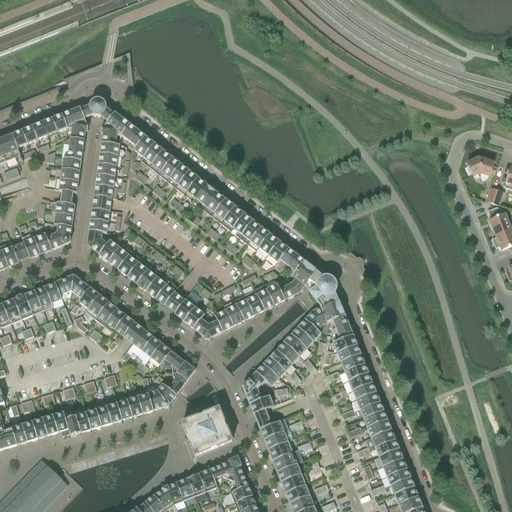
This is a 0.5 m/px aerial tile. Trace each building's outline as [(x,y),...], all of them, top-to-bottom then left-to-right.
[(80,110),(62,117),(67,129),(68,130),(72,130),(73,125),(84,121),(84,120),(89,118),(92,116),(94,117),(98,118),(100,117),(103,120),(107,123),(107,124),(117,132),(116,136),(121,137),(129,126),(114,114),(113,116),(109,112),(106,110),(106,108),(104,104),(101,101),(96,100),(92,102),(89,106),(89,108),(85,109),(81,111),(80,110)] [(52,121),(57,134),(68,130),(67,129),(62,117),(52,121)] [(47,138),(57,134),(52,121),(50,121),(44,124),(42,125),(47,138)] [(86,125),(84,121),(73,125),(72,130),(70,140),(84,142),(85,132),(87,133),(88,125),(86,125)] [(115,146),(116,136),(117,132),(107,124),(104,127),(102,127),(101,135),(103,135),(101,144),(115,146)] [(32,129),(37,142),(47,138),(42,125),(39,126),(34,127),(35,128),(32,129)] [(144,138),(129,126),(121,137),(130,144),(128,148),(134,152),(144,138)] [(27,146),(37,142),(32,129),(22,133),(27,146)] [(12,137),(20,157),(17,150),(27,146),(22,133),(20,134),(20,133),(13,136),(12,137)] [(12,137),(0,141),(0,165),(20,157),(12,137)] [(154,146),(144,138),(134,152),(143,159),(143,160),(154,146)] [(81,162),(84,142),(70,140),(62,143),(63,145),(69,146),(67,160),(63,159),(63,160),(81,162)] [(119,146),(115,146),(101,144),(100,155),(117,157),(119,146)] [(149,170),(162,152),(154,146),(143,160),(143,159),(140,163),(149,170)] [(172,160),(162,152),(149,170),(158,177),(172,160)] [(116,168),(117,157),(100,155),(98,166),(116,168)] [(478,159),(466,165),(468,168),(466,169),(470,176),(471,176),(473,179),(479,176),(488,179),(490,175),(494,176),(496,170),(492,168),(493,164),(478,159)] [(79,173),(81,162),(63,160),(62,170),(79,173)] [(167,184),(180,166),(172,160),(158,177),(167,184)] [(133,172),(139,165),(132,163),(131,170),(133,172)] [(114,179),(116,168),(98,166),(97,176),(114,179)] [(175,190),(189,173),(180,166),(167,184),(175,190)] [(78,184),(79,173),(62,170),(60,181),(56,180),(56,181),(78,184)] [(184,197),(197,180),(189,173),(175,190),(184,197)] [(139,183),(143,177),(139,174),(134,179),(139,183)] [(113,189),(114,179),(97,176),(95,187),(113,189)] [(148,181),(143,177),(139,183),(143,186),(148,181)] [(193,204),(207,187),(197,180),(184,197),(193,204)] [(76,193),(78,184),(56,181),(54,192),(62,193),(61,199),(60,205),(53,203),(51,215),(73,218),(74,207),(71,206),(72,200),(72,194),(76,195),(76,193)] [(110,206),(111,201),(111,200),(115,201),(116,194),(124,195),(124,191),(120,191),(117,190),(113,189),(95,187),(93,204),(90,221),(108,224),(109,213),(109,212),(110,206)] [(202,211),(215,194),(207,187),(193,204),(202,211)] [(157,197),(161,191),(156,188),(152,193),(157,197)] [(492,205),(497,192),(490,190),(486,203),(492,205)] [(166,195),(161,191),(157,197),(161,200),(166,195)] [(503,194),(497,192),(492,205),(499,208),(503,194)] [(211,219),(225,201),(215,194),(202,211),(211,219)] [(174,210),(178,205),(174,201),(169,206),(174,210)] [(234,209),(225,201),(211,219),(221,226),(234,209)] [(183,208),(178,205),(174,210),(178,214),(183,208)] [(244,216),(234,209),(221,226),(230,233),(244,216)] [(511,231),(505,216),(504,215),(503,216),(501,211),(496,210),(487,213),(490,221),(488,222),(495,238),(511,231)] [(71,228),(73,218),(51,215),(55,216),(54,226),(71,228)] [(192,224),(196,219),(191,215),(187,221),(192,224)] [(239,240),(252,223),(244,216),(230,233),(239,240)] [(201,222),(196,219),(192,224),(196,228),(201,222)] [(106,235),(108,224),(90,221),(89,232),(102,234),(106,235)] [(247,247),(261,229),(252,223),(239,240),(247,247)] [(70,240),(71,228),(54,226),(58,227),(57,235),(47,239),(45,235),(51,252),(65,246),(68,246),(70,243),(70,240)] [(256,253),(269,236),(261,229),(247,247),(256,253)] [(127,239),(132,233),(128,230),(123,236),(127,239)] [(211,239),(215,233),(210,230),(206,235),(211,239)] [(511,234),(511,231),(495,238),(496,240),(492,242),(495,250),(499,248),(501,253),(508,250),(510,255),(511,254),(511,234)] [(107,246),(106,245),(101,241),(102,234),(89,232),(87,247),(98,256),(107,246)] [(219,237),(215,233),(211,239),(215,242),(219,237)] [(51,252),(45,235),(34,239),(32,235),(32,236),(40,256),(51,252)] [(40,256),(32,236),(21,240),(24,245),(18,247),(13,249),(10,244),(0,248),(8,269),(19,265),(18,263),(24,261),(29,259),(30,260),(40,256)] [(268,257),(279,243),(269,236),(256,253),(265,261),(268,257)] [(137,246),(141,241),(137,238),(133,243),(137,246)] [(145,244),(141,241),(137,246),(140,249),(145,244)] [(119,250),(118,249),(109,242),(106,245),(107,246),(98,256),(108,263),(119,250)] [(280,261),(288,251),(279,243),(268,257),(277,265),(274,269),(280,273),(283,269),(278,265),(280,262),(280,261)] [(229,253),(233,247),(228,244),(224,249),(229,253)] [(117,271),(131,254),(121,246),(118,249),(119,250),(108,263),(117,271)] [(237,251),(233,247),(229,253),(233,256),(237,251)] [(303,263),(288,251),(280,261),(280,262),(278,265),(283,269),(286,266),(295,273),(303,263)] [(156,261),(160,255),(156,253),(152,258),(156,261)] [(127,278),(140,261),(131,254),(117,271),(127,278)] [(164,258),(160,255),(156,261),(159,264),(164,258)] [(246,266),(250,261),(245,257),(241,263),(246,266)] [(136,286),(150,268),(140,261),(127,278),(136,286)] [(254,264),(250,261),(246,266),(250,270),(254,264)] [(323,279),(323,278),(320,276),(316,273),(303,263),(295,273),(292,278),(295,280),(305,287),(307,291),(310,294),(309,295),(315,303),(316,302),(319,306),(321,309),(327,324),(332,322),(344,317),(338,302),(338,303),(336,298),(334,294),(335,292),(336,290),(336,288),(335,286),(335,284),(334,283),(332,281),(331,280),(329,279),(327,279),(325,279),(323,279)] [(174,276),(179,270),(175,267),(171,273),(174,276)] [(146,293),(159,276),(150,268),(136,286),(139,288),(139,289),(142,291),(143,291),(146,293)] [(183,273),(179,270),(174,276),(178,279),(183,273)] [(155,300),(169,283),(159,276),(146,293),(155,300)] [(71,292),(73,277),(54,284),(60,297),(71,292)] [(89,289),(73,277),(71,292),(81,300),(89,289)] [(299,294),(305,287),(295,280),(291,285),(280,291),(279,291),(285,301),(299,294)] [(184,302),(183,302),(179,298),(174,295),(177,290),(169,283),(155,300),(164,307),(165,306),(166,307),(170,310),(174,313),(175,314),(174,315),(183,323),(194,309),(195,309),(197,306),(187,298),(184,302)] [(60,297),(54,284),(44,288),(51,305),(61,301),(60,297)] [(279,291),(280,291),(277,286),(266,291),(274,307),(285,301),(279,291)] [(266,291),(264,287),(254,292),(264,312),(274,307),(266,291)] [(51,305),(44,288),(34,292),(43,313),(53,309),(51,305)] [(99,297),(89,289),(81,300),(78,303),(88,310),(88,311),(99,297)] [(203,298),(207,292),(203,290),(199,295),(203,298)] [(43,313),(34,292),(24,297),(33,317),(43,313)] [(211,295),(207,292),(203,298),(207,301),(211,295)] [(264,312),(254,292),(244,298),(254,317),(264,312)] [(33,317),(24,297),(21,298),(21,297),(16,299),(17,300),(13,301),(21,321),(33,317)] [(108,304),(99,297),(88,311),(88,310),(85,314),(95,321),(108,304)] [(254,317),(244,298),(234,302),(244,322),(254,317)] [(21,321),(13,301),(2,305),(10,326),(21,321)] [(244,322),(234,302),(223,308),(225,312),(233,327),(236,326),(237,327),(241,325),(241,324),(244,322)] [(117,311),(108,304),(95,321),(103,328),(117,311)] [(0,329),(10,326),(2,305),(0,306),(0,329)] [(74,316),(80,310),(76,307),(71,313),(74,316)] [(200,321),(201,321),(204,316),(195,309),(194,309),(183,323),(193,330),(200,321)] [(327,324),(321,309),(313,313),(305,321),(317,332),(322,326),(327,324)] [(125,317),(117,311),(103,328),(112,335),(115,332),(114,331),(125,317)] [(225,312),(214,317),(217,322),(223,333),(233,327),(225,312)] [(141,330),(134,324),(125,317),(114,331),(115,332),(123,338),(130,344),(142,353),(153,339),(141,330)] [(352,337),(344,317),(332,322),(335,330),(332,331),(337,343),(352,337)] [(217,322),(208,327),(201,321),(200,321),(193,330),(204,339),(204,341),(209,341),(209,340),(223,333),(217,322)] [(317,332),(305,321),(298,329),(313,343),(321,335),(317,332)] [(82,327),(81,324),(76,326),(77,329),(84,335),(87,331),(82,327)] [(313,343),(298,329),(291,336),(306,350),(313,343)] [(93,341),(98,335),(94,332),(89,338),(93,341)] [(102,338),(98,335),(93,341),(96,344),(102,338)] [(306,350),(291,336),(284,344),(299,358),(306,350)] [(356,347),(352,337),(337,343),(333,345),(337,355),(356,347)] [(150,359),(161,346),(153,339),(142,353),(150,359)] [(112,353),(117,346),(113,343),(108,350),(112,353)] [(299,358),(284,344),(276,352),(292,366),(299,358)] [(164,361),(171,353),(161,346),(150,359),(160,367),(165,361),(164,361)] [(360,356),(356,347),(337,355),(340,364),(360,356)] [(292,366),(276,352),(270,359),(285,373),(292,366)] [(171,353),(164,361),(165,361),(171,366),(172,375),(195,372),(185,364),(184,364),(171,353)] [(125,363),(131,357),(127,354),(122,360),(125,363)] [(364,366),(360,356),(340,364),(344,374),(364,366)] [(285,373),(270,359),(263,366),(279,380),(285,373)] [(302,365),(306,370),(311,366),(307,361),(302,365)] [(139,374),(144,367),(140,364),(135,371),(139,374)] [(279,380),(263,366),(256,374),(265,382),(264,382),(271,388),(279,380)] [(315,371),(311,366),(306,370),(310,375),(315,371)] [(367,375),(364,366),(344,374),(348,383),(367,375)] [(148,370),(144,367),(139,374),(143,377),(148,370)] [(187,382),(195,372),(172,375),(173,384),(168,390),(176,396),(187,382)] [(288,377),(292,382),(297,378),(293,373),(288,377)] [(337,373),(331,376),(334,382),(340,379),(337,373)] [(124,374),(119,375),(122,385),(127,383),(124,374)] [(256,391),(264,382),(265,382),(256,374),(242,388),(249,405),(260,401),(256,391)] [(371,385),(367,375),(348,383),(352,393),(371,385)] [(334,382),(331,376),(326,378),(328,384),(334,382)] [(169,406),(176,396),(168,390),(163,386),(165,384),(158,378),(155,382),(161,387),(157,392),(160,397),(164,403),(165,403),(166,403),(167,404),(168,405),(169,406)] [(301,383),(297,378),(292,382),(296,387),(301,383)] [(375,394),(371,385),(352,393),(356,402),(375,394)] [(0,391),(0,451),(16,447),(11,430),(12,430),(6,412),(0,413),(0,406),(4,405),(0,392),(0,391)] [(148,395),(147,392),(136,395),(143,416),(153,412),(148,395)] [(157,392),(148,395),(153,412),(163,409),(164,409),(165,410),(166,409),(167,409),(168,408),(169,407),(169,406),(168,405),(167,404),(166,403),(165,403),(164,403),(160,397),(157,392)] [(345,392),(339,395),(342,401),(348,398),(345,392)] [(379,404),(375,394),(356,402),(360,412),(379,404)] [(143,416),(136,395),(126,398),(132,419),(143,416)] [(342,401),(339,395),(333,397),(336,403),(342,401)] [(284,421),(271,426),(267,419),(264,411),(273,408),(269,397),(260,401),(249,405),(256,423),(264,441),(289,431),(284,421)] [(132,419),(126,398),(115,401),(122,422),(132,419)] [(122,422),(115,401),(105,404),(112,425),(122,422)] [(112,425),(105,404),(95,407),(101,428),(112,425)] [(383,413),(379,404),(360,412),(363,421),(383,413)] [(16,407),(10,408),(13,418),(19,416),(16,407)] [(101,428),(95,407),(84,410),(91,431),(101,428)] [(91,431),(84,410),(74,414),(81,435),(91,431)] [(195,458),(232,443),(218,410),(181,425),(195,458)] [(353,411),(347,413),(349,420),(355,417),(353,411)] [(349,420),(347,413),(341,416),(343,422),(349,420)] [(386,422),(383,413),(363,421),(367,430),(386,422)] [(64,417),(63,414),(53,417),(58,434),(61,433),(62,438),(69,436),(70,436),(64,417)] [(81,435),(74,414),(64,417),(70,436),(69,436),(70,438),(81,435)] [(58,434),(53,417),(42,420),(47,437),(58,434)] [(47,437),(42,420),(32,424),(37,440),(47,437)] [(390,432),(386,422),(367,430),(371,440),(390,432)] [(300,423),(294,425),(297,431),(303,429),(300,423)] [(37,440),(32,424),(22,427),(27,444),(37,440)] [(22,427),(12,430),(11,430),(16,447),(27,444),(22,427)] [(360,429),(354,431),(356,437),(362,435),(360,429)] [(289,431),(264,441),(268,451),(287,443),(293,441),(292,438),(291,434),(290,434),(289,431)] [(356,437),(354,431),(348,434),(350,440),(356,437)] [(394,442),(390,432),(371,440),(375,450),(394,442)] [(398,451),(394,442),(375,450),(378,459),(398,451)] [(272,462),(292,454),(287,443),(268,451),(272,462)] [(309,444),(303,446),(305,452),(311,450),(309,444)] [(305,452),(303,446),(297,449),(300,455),(305,452)] [(368,449),(362,451),(364,457),(370,455),(368,449)] [(364,457),(362,451),(356,454),(358,460),(364,457)] [(402,461),(398,451),(378,459),(382,469),(402,461)] [(277,473),(296,466),(292,454),(272,462),(277,473)] [(237,458),(228,462),(229,463),(210,471),(214,481),(221,478),(228,481),(237,458)] [(247,487),(240,468),(241,468),(237,458),(228,481),(235,484),(237,491),(238,491),(247,487)] [(406,471),(402,461),(382,469),(386,479),(406,471)] [(43,511),(68,487),(42,462),(0,504),(0,511),(43,511)] [(310,465),(312,471),(319,468),(316,462),(310,465)] [(281,483),(300,476),(296,466),(277,473),(281,483)] [(362,470),(365,476),(371,473),(369,467),(362,470)] [(321,474),(319,468),(312,471),(315,476),(321,474)] [(210,471),(199,476),(206,493),(217,489),(214,481),(210,471)] [(410,480),(406,471),(386,479),(390,488),(410,480)] [(373,479),(371,473),(365,476),(367,482),(373,479)] [(199,476),(195,477),(190,479),(187,480),(195,498),(206,493),(199,476)] [(285,495),(305,487),(300,476),(281,483),(285,495)] [(187,480),(176,484),(184,502),(195,498),(187,480)] [(413,489),(410,480),(390,488),(394,496),(413,489)] [(176,484),(167,488),(167,487),(164,489),(174,506),(184,502),(176,484)] [(326,486),(320,489),(322,495),(328,492),(326,486)] [(252,497),(249,491),(247,487),(238,491),(237,491),(229,494),(234,504),(252,497)] [(289,505),(309,497),(305,487),(285,495),(289,505)] [(383,487),(377,489),(380,495),(386,493),(383,487)] [(164,489),(161,491),(154,497),(165,511),(166,511),(174,506),(164,489)] [(322,495),(320,489),(314,491),(317,497),(322,495)] [(380,495),(377,489),(371,492),(374,498),(380,495)] [(417,499),(413,489),(394,496),(398,506),(417,499)] [(165,511),(154,497),(145,503),(151,511),(165,511)] [(257,511),(252,497),(234,504),(236,511),(257,511)] [(292,511),(302,511),(313,508),(309,497),(289,505),(292,511)] [(412,511),(421,509),(417,499),(398,506),(399,511),(412,511)] [(151,511),(145,503),(137,510),(138,511),(151,511)]
